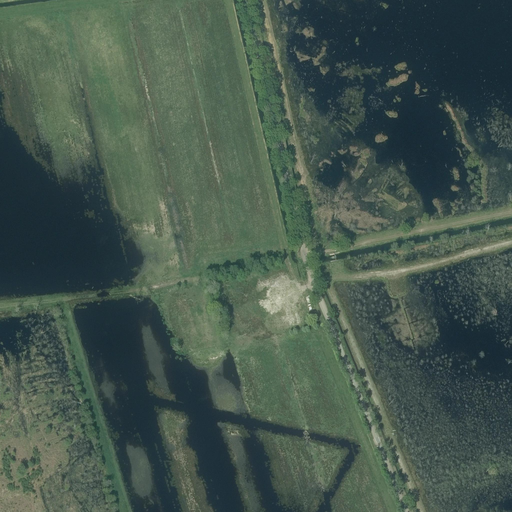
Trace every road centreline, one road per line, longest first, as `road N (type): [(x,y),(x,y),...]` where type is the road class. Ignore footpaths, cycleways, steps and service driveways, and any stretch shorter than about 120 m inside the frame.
road 1 (unclassified): [(407,511),(312,275),(245,0)]
road 2 (track): [(511,215),(308,259)]
road 3 (track): [(0,306),(191,281)]
